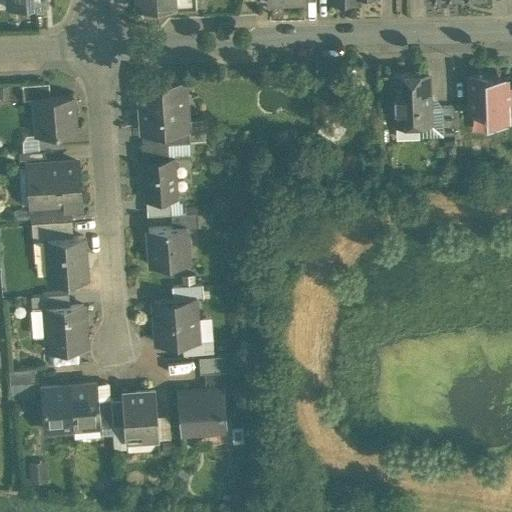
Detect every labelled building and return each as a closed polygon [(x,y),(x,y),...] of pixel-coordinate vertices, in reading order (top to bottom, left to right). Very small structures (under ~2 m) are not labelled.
[(487,69),(470,70),(471,112),(486,111),(486,121),(508,120),(508,108),(507,99),(511,99),(511,85),(511,84),(507,85),(507,73),(487,74),(487,69)] [(429,71),(394,72),(396,123),(430,121),(429,71)] [(185,77),(138,80),(142,129),(189,125),(185,77)] [(49,82),(23,84),(24,98),(35,97),(35,96),(50,95),(49,82)] [(50,95),(35,96),(35,97),(38,134),(76,130),(73,94),(50,95)] [(454,104),(442,104),(443,132),(455,132),(454,104)] [(189,125),(142,129),(143,141),(160,140),(167,140),(167,141),(190,139),(189,125)] [(160,140),(143,141),(144,158),(168,156),(167,141),(167,140),(160,140)] [(46,149),(19,151),(20,166),(31,165),(31,163),(47,162),(46,149)] [(168,156),(144,158),(147,197),(169,196),(177,195),(174,156),(168,156)] [(47,162),(31,163),(31,165),(34,200),(31,200),(31,202),(66,199),(66,207),(81,206),(78,160),(47,162)] [(169,196),(147,197),(148,213),(170,212),(169,196)] [(198,210),(172,212),(172,225),(187,224),(187,225),(199,224),(198,210)] [(72,219),(32,222),(33,239),(47,238),(47,237),(73,235),(72,219)] [(172,225),(149,226),(151,263),(189,261),(187,225),(187,224),(172,225)] [(73,235),(47,237),(47,238),(51,281),(87,278),(83,234),(73,235)] [(203,282),(172,284),(173,298),(195,296),(204,296),(203,282)] [(68,291),(33,294),(33,306),(45,305),(69,303),(68,291)] [(173,298),(154,299),(157,341),(198,338),(195,296),(173,298)] [(69,303),(45,305),(48,348),(87,345),(83,302),(69,303)] [(225,353),(199,354),(200,371),(226,369),(225,353)] [(35,366),(9,368),(10,381),(36,379),(35,366)] [(98,381),(70,383),(73,425),(100,423),(101,423),(99,398),(98,381)] [(70,383),(42,385),(45,427),(73,425),(70,383)] [(222,384),(179,388),(183,431),(226,428),(222,384)] [(134,393),(124,393),(124,391),(123,391),(125,423),(126,438),(144,436),(144,432),(158,431),(158,436),(159,436),(156,389),(134,390),(134,393)] [(123,396),(111,397),(113,424),(125,423),(123,396)] [(111,397),(99,398),(101,423),(100,423),(100,425),(113,424),(111,397)]
